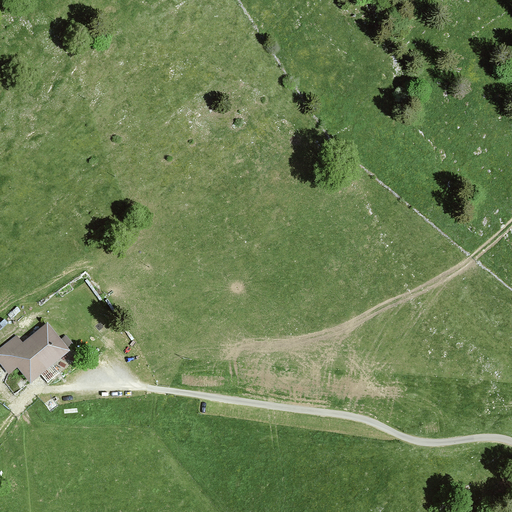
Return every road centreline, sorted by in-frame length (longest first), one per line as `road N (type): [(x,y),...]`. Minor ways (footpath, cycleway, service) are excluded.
road 1 (unclassified): [(511,441),(432,443),(351,415),(142,387),(37,388)]
road 2 (track): [(511,224),(459,268),(363,318),(286,345),(187,352),(158,366),(142,387)]
